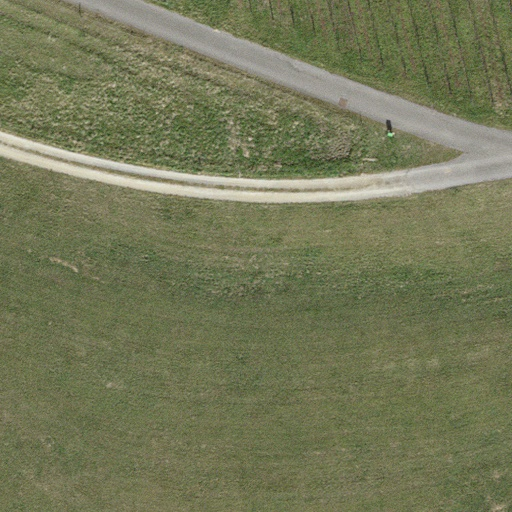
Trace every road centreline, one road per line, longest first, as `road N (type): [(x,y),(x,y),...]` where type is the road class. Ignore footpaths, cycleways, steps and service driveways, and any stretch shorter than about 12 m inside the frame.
road 1 (residential): [(511,168),(238,191),(110,170),(0,134)]
road 2 (unclassified): [(103,0),(457,134),(511,147)]
